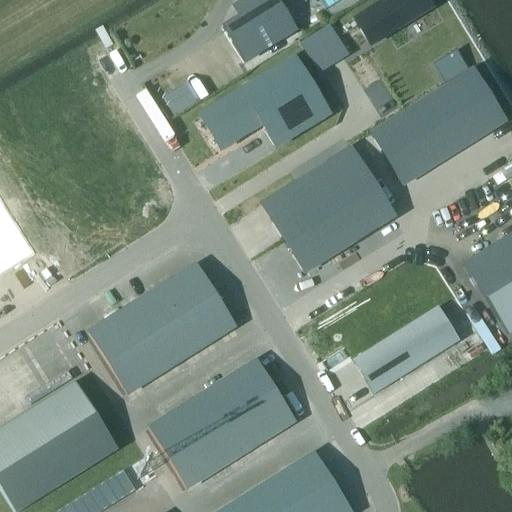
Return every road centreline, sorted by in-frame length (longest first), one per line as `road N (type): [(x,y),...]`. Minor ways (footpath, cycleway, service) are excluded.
road 1 (unclassified): [(202,215),(367,470),(383,511)]
road 2 (unknown): [(271,321),(355,265),(510,138)]
road 3 (unclassified): [(0,340),(202,215)]
road 4 (unknown): [(336,421),(159,511)]
road 5 (unclassified): [(125,84),(202,215)]
